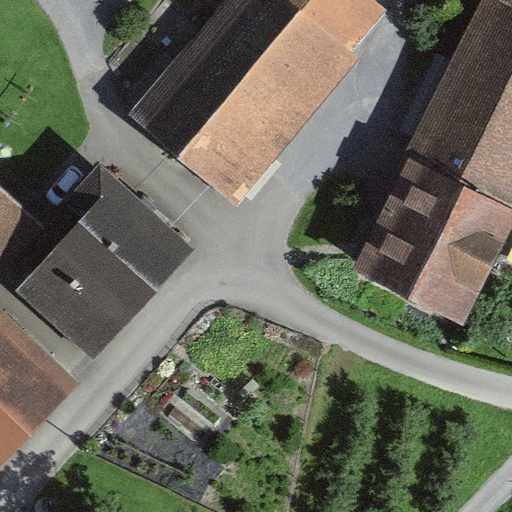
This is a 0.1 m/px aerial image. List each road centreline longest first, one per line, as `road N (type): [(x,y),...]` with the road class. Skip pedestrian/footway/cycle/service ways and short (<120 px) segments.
road 1 (unclassified): [(6,511),(223,279),(469,386),(511,393)]
road 2 (track): [(65,0),(106,39),(107,138),(236,232),(223,279)]
